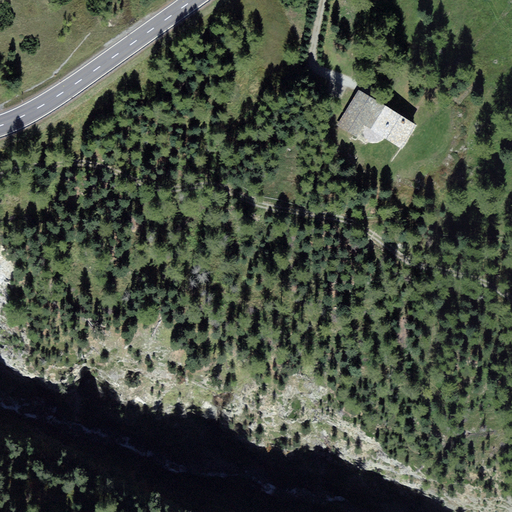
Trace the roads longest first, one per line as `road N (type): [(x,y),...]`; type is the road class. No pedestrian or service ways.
road 1 (track): [(0,177),(66,158),(148,183),(321,216),(356,225),(394,253),(494,286),(511,302)]
road 2 (primary): [(193,0),(55,97),(0,125)]
